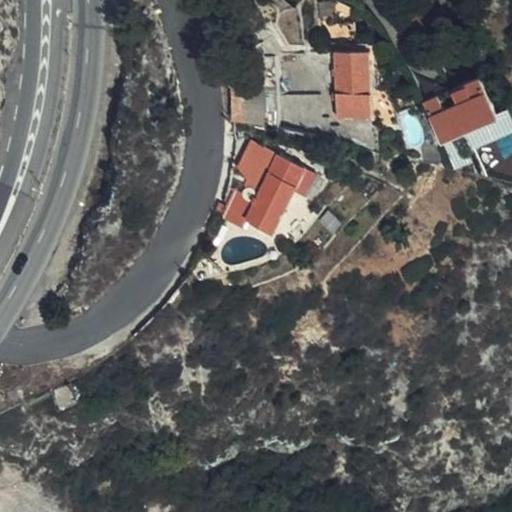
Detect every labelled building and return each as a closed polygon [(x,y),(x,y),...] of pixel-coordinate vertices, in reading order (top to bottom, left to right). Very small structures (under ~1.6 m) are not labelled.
[(335,45),(354,44),(352,5),(333,6),(335,45)] [(282,45),(305,43),(301,6),(278,9),(282,45)] [(382,123),(381,57),(345,57),(346,123),(382,123)] [(486,127),(503,122),(489,82),(474,87),(479,103),(449,113),(444,96),(428,100),(442,141),(458,137),(459,140),(487,132),(486,127)] [(242,114),(246,124),(275,127),(275,91),(242,90),(242,114)] [(442,141),(442,144),(463,154),(493,144),(505,128),(503,122),(486,127),(487,132),(459,140),(458,137),(442,141)] [(277,230),(314,162),(272,139),(261,162),(275,171),(255,207),(249,218),(276,232),(277,230)] [(330,177),(339,163),(319,153),(314,162),(277,230),(288,237),(330,177)] [(340,164),(339,163),(330,177),(288,237),(296,242),(306,235),(316,228),(329,214),(334,206),(336,201),(324,195),(340,164)] [(249,218),(255,207),(226,194),(225,195),(229,218),(244,225),(249,218)]
